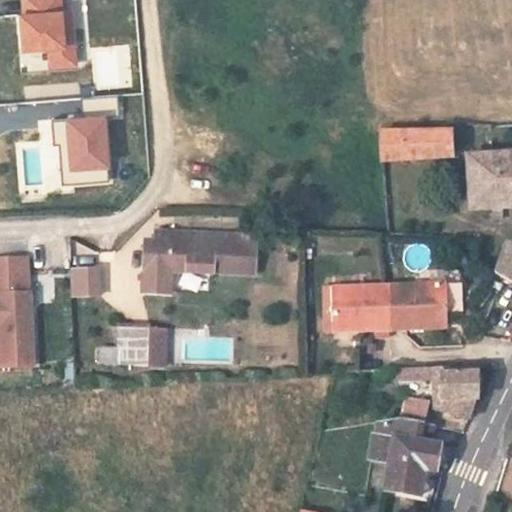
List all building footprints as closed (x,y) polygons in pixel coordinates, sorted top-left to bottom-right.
[(62,0),(22,0),(22,16),(23,53),(48,52),(49,69),(77,67),(77,44),(67,44),(62,0)] [(108,179),(105,115),(55,122),(54,147),(61,146),(63,183),(108,179)] [(458,158),(458,131),(378,131),(380,158),(458,158)] [(511,160),(464,165),(470,233),(511,231),(511,160)] [(243,278),(244,239),(141,237),(141,248),(131,247),(130,275),(187,277),(188,269),(203,270),(203,277),(243,278)] [(511,248),(493,247),(491,276),(511,277),(511,248)] [(0,365),(14,365),(11,288),(7,288),(6,253),(0,253),(0,365)] [(100,297),(100,267),(70,267),(70,297),(100,297)] [(423,326),(444,325),(445,286),(390,289),(392,335),(423,335),(423,326)] [(360,328),(361,336),(392,335),(390,289),(331,291),(332,329),(360,328)] [(423,326),(423,335),(451,334),(450,326),(444,325),(423,326)] [(139,327),(105,327),(104,362),(139,362),(139,327)] [(332,329),(333,337),(361,336),(360,328),(332,329)] [(155,330),(139,330),(139,362),(154,362),(155,330)] [(482,369),(454,368),(453,393),(481,394),(482,369)] [(411,392),(407,412),(426,416),(431,396),(411,392)] [(440,443),(445,424),(426,416),(407,412),(400,438),(411,442),(406,464),(431,472),(434,462),(444,465),(450,445),(440,443)] [(401,479),(427,488),(431,472),(406,464),(401,479)]
